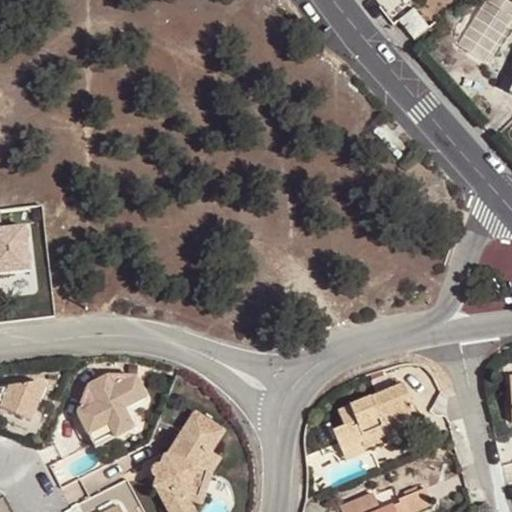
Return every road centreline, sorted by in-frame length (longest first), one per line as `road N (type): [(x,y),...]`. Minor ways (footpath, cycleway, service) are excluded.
road 1 (residential): [(334,0),(507,201)]
road 2 (residential): [(507,201),(476,234),(447,308),(378,340)]
road 3 (residential): [(0,347),(116,334),(192,349)]
road 4 (residential): [(458,330),(505,511)]
